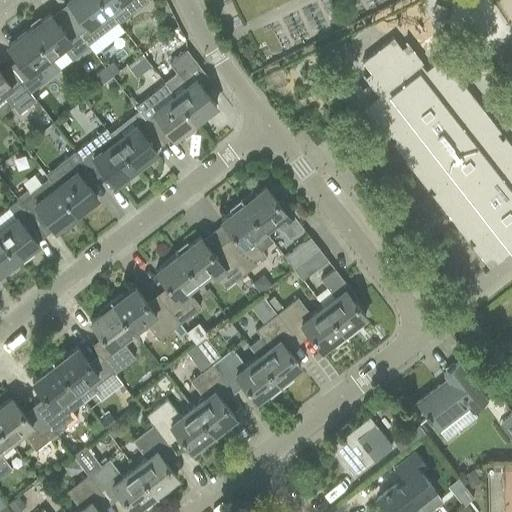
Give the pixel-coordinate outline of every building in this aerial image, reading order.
[(67,0),(73,8),(64,15),(89,46),(87,44),(117,21),(109,11),(100,0),(67,0)] [(121,1),(131,14),(149,0),(148,0),(100,0),(109,11),(121,1)] [(450,8),(435,3),(432,12),(447,18),(450,8)] [(50,14),(28,30),(49,57),(61,47),(71,60),(89,46),(64,15),(56,22),(50,14)] [(49,57),(28,30),(7,47),(23,67),(15,74),(35,100),(30,93),(47,80),(36,66),(49,57)] [(483,272),(511,249),(511,147),(503,136),(500,139),(496,134),(499,131),(463,85),(460,88),(456,82),(459,80),(442,57),(448,53),(447,52),(424,69),(420,63),(422,62),(407,42),(400,47),(392,37),(361,61),(369,72),(363,76),(378,96),(380,95),(384,100),(363,118),(363,119),(369,114),(387,137),(390,135),(394,140),(391,142),(427,188),(430,186),(434,191),(431,193),(467,239),(470,237),(474,242),(471,244),(488,267),(483,271),(483,272)] [(172,94),(194,121),(215,105),(199,85),(208,78),(185,49),(168,62),(185,84),(172,94)] [(141,53),(126,65),(135,77),(150,65),(141,53)] [(112,60),(103,66),(111,76),(119,69),(112,60)] [(103,66),(94,73),(102,83),(111,76),(103,66)] [(0,72),(0,95),(2,93),(18,113),(35,100),(15,74),(6,81),(0,72)] [(194,121),(172,94),(164,82),(134,105),(138,110),(158,136),(166,130),(173,138),(181,132),(184,136),(194,128),(191,124),(194,121)] [(138,110),(108,133),(113,140),(134,167),(138,165),(141,169),(151,161),(147,157),(155,151),(149,143),(158,136),(138,110)] [(91,137),(74,150),(90,170),(98,164),(113,184),(134,167),(113,140),(108,133),(104,128),(92,138),(91,137)] [(47,177),(75,214),(96,198),(80,177),(90,170),(74,150),(56,163),(66,176),(54,186),(47,177)] [(75,214),(47,177),(28,192),(25,189),(16,197),(17,198),(40,228),(48,222),(54,230),(75,214)] [(264,186),(242,203),(271,241),(272,240),(263,229),(274,221),(288,238),(302,227),(288,209),(284,212),(264,186)] [(7,206),(15,216),(0,227),(0,238),(16,259),(37,243),(31,236),(40,228),(17,198),(7,206)] [(271,241),(242,203),(220,220),(232,235),(221,244),(244,273),(265,256),(260,249),(271,241)] [(221,244),(211,252),(198,236),(176,253),(197,280),(209,271),(223,289),(244,273),(221,244)] [(309,236),(283,256),(293,269),(319,249),(309,236)] [(0,271),(16,259),(0,238),(0,271)] [(319,249),(293,269),(301,279),(327,259),(319,249)] [(197,280),(176,253),(154,271),(171,292),(161,300),(179,323),(199,307),(186,290),(197,280)] [(334,269),(320,280),(334,297),(322,306),(342,333),(364,316),(344,290),(348,287),(334,269)] [(263,275),(252,283),(254,285),(260,293),(270,285),(264,277),(263,275)] [(179,323),(161,300),(150,308),(133,286),(111,304),(132,331),(144,322),(157,340),(179,323)] [(272,296),(266,301),(276,314),(293,336),(304,328),(320,350),(342,333),(322,306),(310,315),(297,298),(282,309),(272,296)] [(132,331),(111,304),(89,321),(106,342),(96,350),(121,383),(122,382),(115,373),(134,358),(121,340),(132,331)] [(293,336),(276,314),(255,330),(269,348),(257,357),(277,383),(299,366),(283,345),(293,336)] [(222,328),(187,346),(197,366),(232,348),(222,328)] [(121,383),(96,350),(95,351),(102,360),(92,368),(75,347),(55,363),(76,391),(87,382),(100,399),(121,383)] [(277,383),(257,357),(245,366),(231,348),(211,364),(228,387),(239,379),(255,400),(277,383)] [(415,401),(437,430),(438,430),(445,439),(475,416),(471,410),(475,407),(482,401),(486,398),(496,391),(490,383),(477,367),(468,374),(459,362),(442,374),(446,379),(417,402),(416,401),(415,401)] [(76,391),(55,363),(32,381),(49,402),(38,410),(56,433),(77,417),(64,400),(76,391)] [(228,387),(211,364),(189,381),(202,398),(191,407),(212,434),(234,416),(217,395),(228,387)] [(56,433),(38,410),(27,419),(11,397),(0,405),(0,427),(9,440),(20,432),(34,450),(56,433)] [(146,415),(144,416),(151,425),(153,424),(163,437),(173,430),(177,435),(178,436),(189,451),(201,442),(212,434),(191,407),(179,416),(166,399),(146,415)] [(511,440),(511,413),(498,424),(511,441),(511,440)] [(353,476),(391,447),(368,417),(330,447),(353,476)] [(95,419),(87,425),(94,435),(103,428),(95,419)] [(114,422),(105,429),(112,438),(118,434),(119,428),(114,422)] [(151,425),(131,440),(144,457),(133,466),(157,498),(158,497),(155,493),(166,485),(177,477),(165,461),(160,455),(170,447),(167,442),(163,437),(153,424),(151,425)] [(400,452),(424,433),(418,425),(394,443),(400,452)] [(0,447),(9,440),(0,427),(0,476),(10,468),(0,455),(0,447)] [(403,478),(376,499),(385,511),(404,511),(433,490),(419,471),(424,466),(415,454),(395,468),(403,478)] [(73,458),(62,466),(70,476),(80,468),(73,458)] [(108,458),(87,474),(105,498),(116,489),(132,511),(154,494),(157,498),(133,466),(121,475),(108,458)] [(473,469),(463,474),(470,488),(480,483),(473,469)] [(105,498),(87,474),(66,490),(79,507),(72,511),(99,511),(95,506),(105,498)] [(458,475),(447,484),(463,504),(474,496),(458,475)] [(18,496),(8,504),(13,511),(16,511),(25,506),(18,496)]
